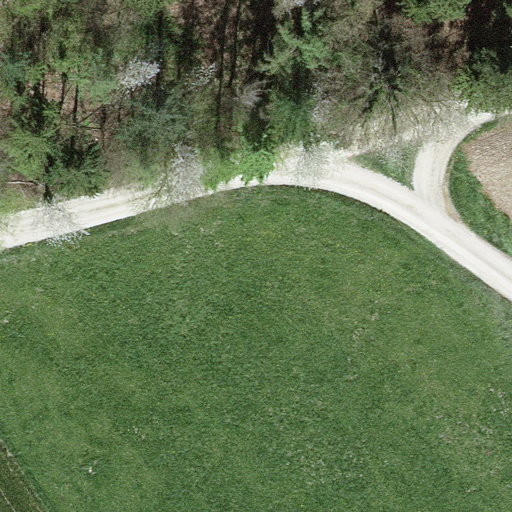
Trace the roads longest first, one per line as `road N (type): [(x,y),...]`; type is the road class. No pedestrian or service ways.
road 1 (track): [(268,160),(0,230)]
road 2 (track): [(268,160),(511,95)]
road 3 (track): [(436,225),(336,175),(268,160)]
road 4 (track): [(436,225),(429,171),(437,149),(479,103)]
